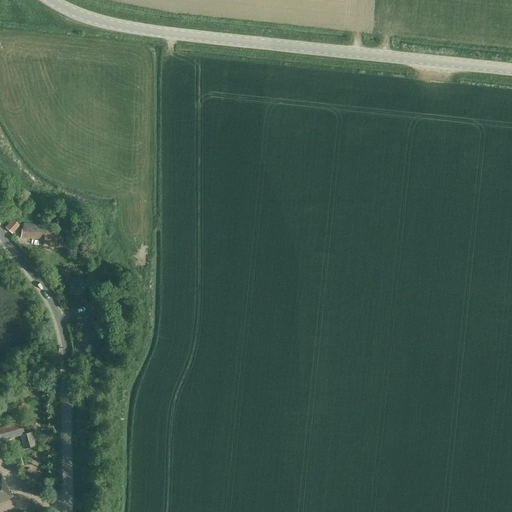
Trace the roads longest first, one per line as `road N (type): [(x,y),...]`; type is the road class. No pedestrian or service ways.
road 1 (tertiary): [(511,70),(177,36),(95,19),(53,0)]
road 2 (unclassified): [(67,511),(66,334),(0,229)]
